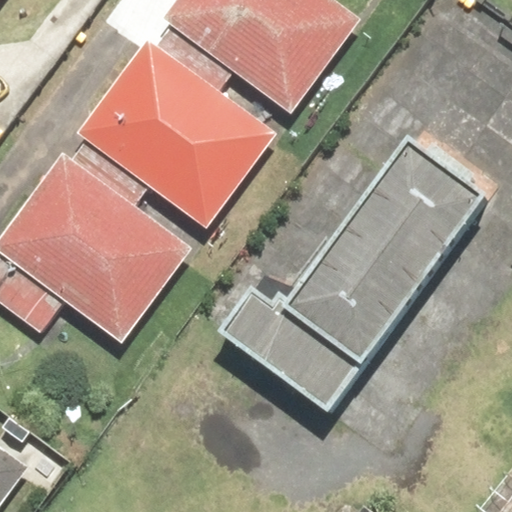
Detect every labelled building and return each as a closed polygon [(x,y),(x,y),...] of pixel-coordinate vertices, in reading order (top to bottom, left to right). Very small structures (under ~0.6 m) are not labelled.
[(231,83),(283,120),(351,24),(316,0),(180,0),(147,48),(219,99),(231,83)] [(189,253),(134,214),(146,199),(200,237),(272,136),(219,99),(147,48),(64,165),(0,255),(0,312),(41,342),(60,314),(117,355),(189,253)] [(326,429),(486,210),(408,154),(297,305),(269,284),(219,351),(326,429)] [(511,511),(511,356),(470,413),(484,423),(469,444),(511,475),(511,511)] [(0,511),(28,474),(0,453),(0,511)]
